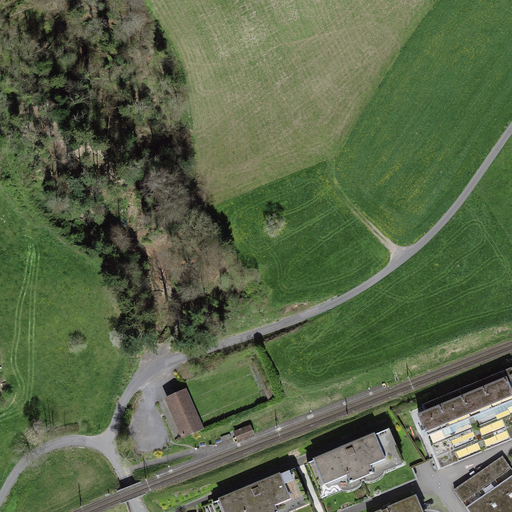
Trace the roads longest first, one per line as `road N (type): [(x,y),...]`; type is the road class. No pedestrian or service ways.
road 1 (unclassified): [(107,449),(136,381),(372,281),(434,231),(511,127)]
road 2 (residential): [(0,498),(23,461),(47,445),(81,438),(107,449)]
